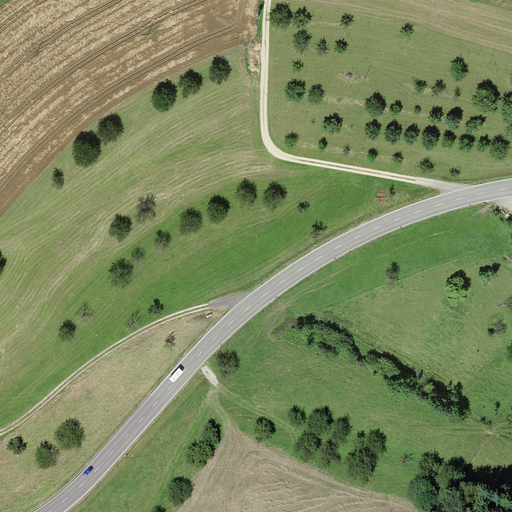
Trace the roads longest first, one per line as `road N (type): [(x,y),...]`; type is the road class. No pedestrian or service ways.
road 1 (secondary): [(511,187),(404,216),(301,267),(231,321),(49,511)]
road 2 (track): [(267,0),(264,133),(277,154),(475,194)]
road 3 (track): [(253,302),(205,306),(130,338),(0,434)]
